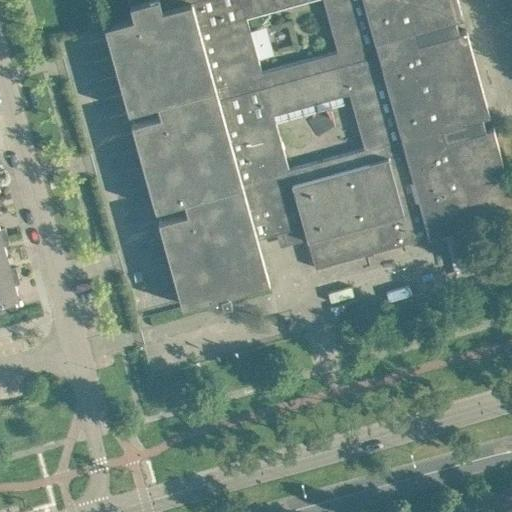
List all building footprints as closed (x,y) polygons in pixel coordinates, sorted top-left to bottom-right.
[(268,279),(256,237),(303,224),(315,266),(511,211),(511,200),(491,125),(484,99),(461,15),(457,0),(140,0),(128,3),(132,16),(122,19),(103,24),(182,303),(198,299),(219,293),(221,303),(232,300),(229,290),(268,279)] [(511,0),(483,0),(511,101),(511,0)] [(9,242),(7,235),(0,237),(0,257),(7,256),(3,244),(9,242)] [(10,269),(7,256),(0,257),(0,278),(18,274),(16,267),(10,269)] [(18,274),(0,278),(0,313),(9,311),(6,299),(18,296),(14,283),(19,281),(18,274)]
